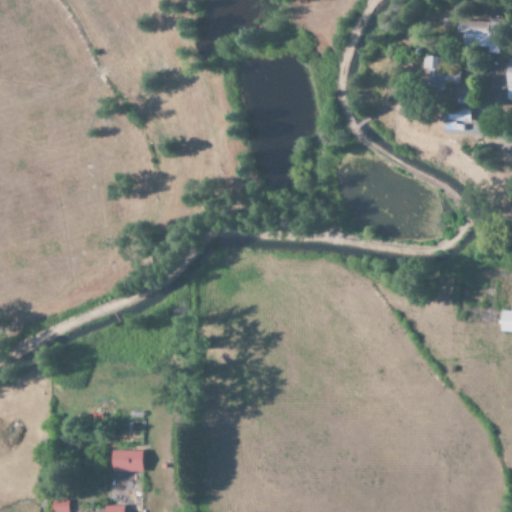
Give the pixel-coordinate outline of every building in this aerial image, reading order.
[(502,23),(460,21),(458,49),(500,51),(502,23)] [(460,86),(461,70),(445,69),(445,58),(426,57),(424,88),(449,90),(449,85),(460,86)] [(499,333),(511,333),(511,296),(511,297),(511,312),(499,311),(499,333)] [(110,472),(142,472),(142,452),(111,451),(110,472)] [(67,511),(68,501),(50,502),(50,511),(67,511)]
